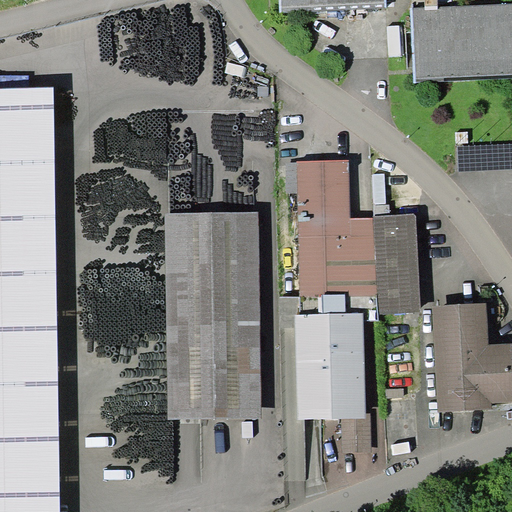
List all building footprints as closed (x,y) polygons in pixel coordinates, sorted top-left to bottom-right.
[(280,0),(280,11),(387,7),(386,0),(280,0)] [(511,76),(511,2),(411,7),(414,81),(511,76)] [(0,89),(0,511),(60,511),(53,89),(0,89)] [(511,144),(458,147),(458,171),(511,169),(511,144)] [(285,162),(286,192),(296,192),(299,297),(322,296),(344,295),(344,298),(376,297),(374,218),(349,219),(347,159),(296,160),(296,162),(285,162)] [(374,204),(386,203),(385,172),(373,172),(374,204)] [(374,216),(390,215),(390,203),(386,203),(374,204),(374,216)] [(169,420),(262,419),(260,212),(164,213),(169,420)] [(419,314),(415,215),(390,215),(374,216),(374,217),(374,218),(376,297),(377,315),(419,314)] [(298,420),(366,418),(362,314),(345,314),(344,298),(344,295),(322,296),(323,315),(294,316),(298,420)] [(492,402),(511,401),(511,353),(511,342),(489,343),(487,302),(432,305),(437,411),(492,408),(492,402)]
